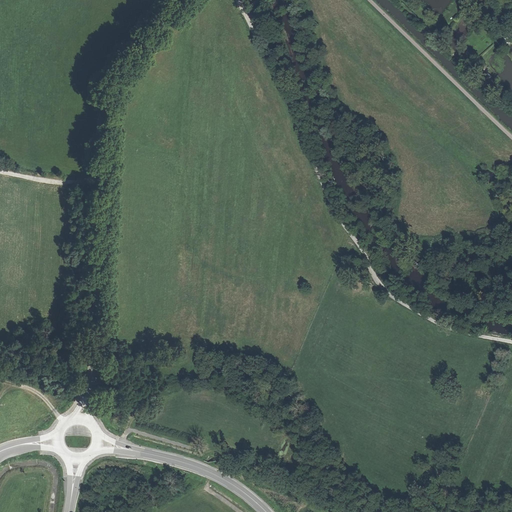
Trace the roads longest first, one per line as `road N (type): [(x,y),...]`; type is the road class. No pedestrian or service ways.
road 1 (track): [(239,0),(312,165),(375,279),(410,310),(511,344)]
road 2 (tertiary): [(87,390),(102,115),(119,77),(181,0)]
road 3 (tertiary): [(126,449),(226,480),(264,511)]
